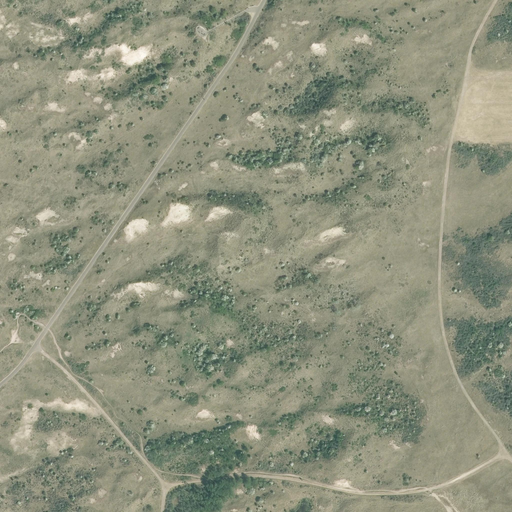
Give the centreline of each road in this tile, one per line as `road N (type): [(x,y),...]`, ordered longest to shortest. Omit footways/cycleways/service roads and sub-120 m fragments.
road 1 (unknown): [(0,351),(22,313),(48,329),(61,357),(138,434),(157,471),(236,477)]
road 2 (unknown): [(430,490),(363,490),(253,471),(196,476)]
